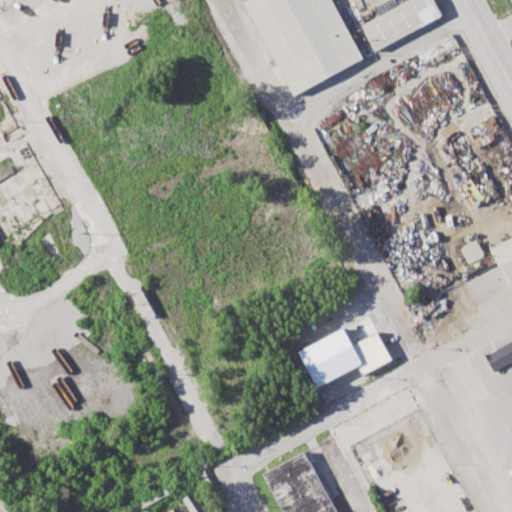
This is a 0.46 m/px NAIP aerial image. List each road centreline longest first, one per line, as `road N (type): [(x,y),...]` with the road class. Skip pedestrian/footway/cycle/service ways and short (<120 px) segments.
road 1 (residential): [(500,511),(225,0)]
road 2 (residential): [(221,451),(0,39)]
road 3 (residential): [(511,317),(235,469)]
road 4 (residential): [(471,12),(284,116)]
